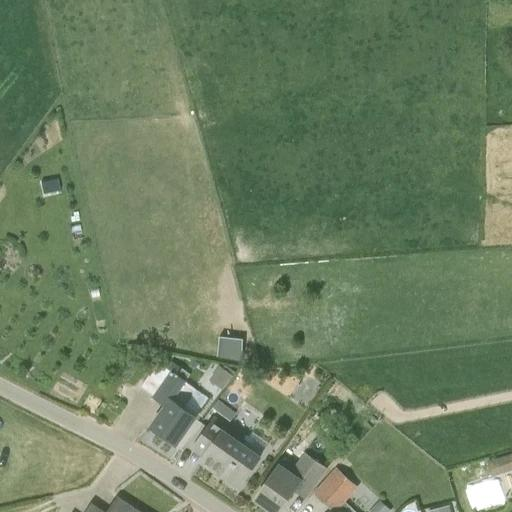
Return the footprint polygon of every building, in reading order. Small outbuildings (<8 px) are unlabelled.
[(41,182),(43,194),(60,191),(57,179),(41,182)] [(219,353),(242,356),(245,335),(222,332),(219,353)] [(158,362),(140,388),(166,406),(152,427),(176,445),(196,417),(183,409),(197,390),(185,382),(190,375),(180,368),(176,375),(158,362)] [(219,365),(209,379),(223,389),(233,375),(219,365)] [(219,400),(213,408),(232,421),(237,413),(219,400)] [(209,449),(200,462),(238,488),(260,457),(223,431),(227,427),(214,418),(193,448),(194,449),(199,442),(209,449)] [(254,500),(268,510),(271,511),(279,511),(295,491),(306,498),(326,469),(303,454),(290,473),(279,465),(254,500)] [(334,511),(333,511),(354,511),(344,503),(357,488),(336,470),(315,493),(334,511)] [(136,511),(117,499),(108,511),(100,511),(91,506),(86,511),(136,511)] [(381,500),(370,511),(391,511),(393,511),(381,500)]
